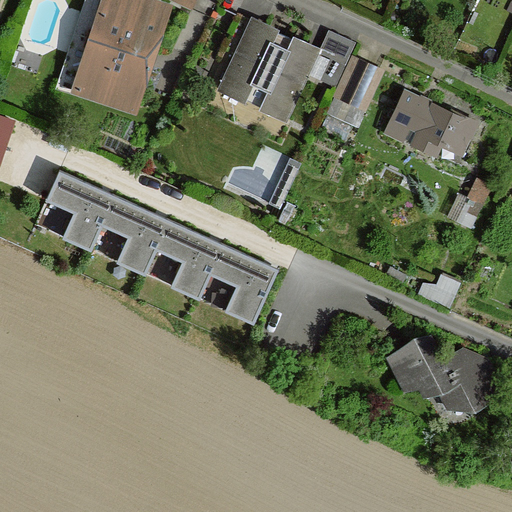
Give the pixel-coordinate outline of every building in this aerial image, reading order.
[(135,110),(168,7),(147,0),(106,0),(77,92),(135,110)] [(196,0),(170,0),(192,10),(196,0)] [(255,83),(277,31),(252,20),(221,88),(247,100),(255,83)] [(292,38),(277,31),(255,83),(269,90),(292,38)] [(346,65),(356,43),(331,31),(321,53),(333,58),(346,65)] [(320,51),(292,38),(269,90),(262,106),(288,119),(320,51)] [(381,69),(355,57),(337,96),(363,108),(381,69)] [(346,65),(333,59),(323,80),(336,87),(346,65)] [(262,106),(269,90),(255,83),(247,100),(262,106)] [(426,123),(416,145),(436,154),(442,141),(458,148),(464,135),(472,138),(478,123),(454,112),(452,115),(407,94),(389,132),(405,139),(415,117),(426,123)] [(14,121),(0,116),(0,163),(8,141),(14,121)] [(302,164),(291,159),(277,189),(271,202),(270,204),(281,209),(302,164)] [(279,268),(62,171),(38,225),(255,322),(279,268)] [(460,282),(444,275),(440,286),(455,293),(460,282)] [(473,408),(504,392),(489,362),(481,366),(476,357),(468,360),(462,350),(443,360),(430,335),(390,356),(407,388),(420,383),(427,396),(441,389),(451,409),(469,400),(473,408)]
